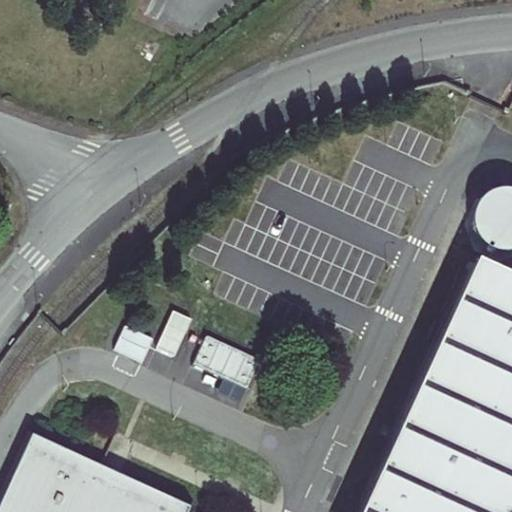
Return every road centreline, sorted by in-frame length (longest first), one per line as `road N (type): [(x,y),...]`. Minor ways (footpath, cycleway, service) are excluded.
road 1 (unclassified): [(511,31),(411,46),(325,71),(217,116),(112,181)]
road 2 (unclassified): [(112,181),(0,294)]
road 3 (unclassified): [(112,181),(0,131)]
